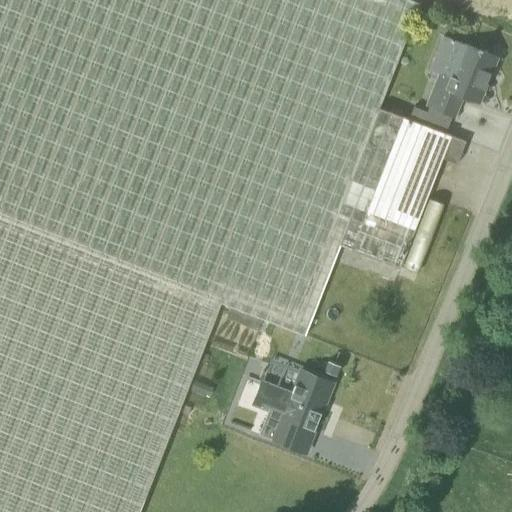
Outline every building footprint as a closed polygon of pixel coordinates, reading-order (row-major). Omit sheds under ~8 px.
[(401,265),(444,156),(453,134),(431,125),(380,106),(420,4),(408,0),(0,0),(0,511),(140,511),(222,303),(230,307),(262,319),(306,335),(342,243),(401,265)] [(479,102),(497,57),(465,44),(462,43),(460,36),(452,33),(445,36),(437,57),(439,64),(446,67),(453,64),(456,65),(452,76),(440,72),(426,105),(455,116),(463,96),(479,102)] [(453,134),(444,156),(459,162),(467,140),(453,134)] [(430,197),(412,244),(427,250),(445,202),(430,197)] [(226,317),(258,329),(262,319),(230,307),(226,317)] [(313,429),(315,430),(334,382),(302,370),(292,394),(262,382),(254,404),(275,413),(265,437),(306,453),(307,450),(305,449),(313,429)]
